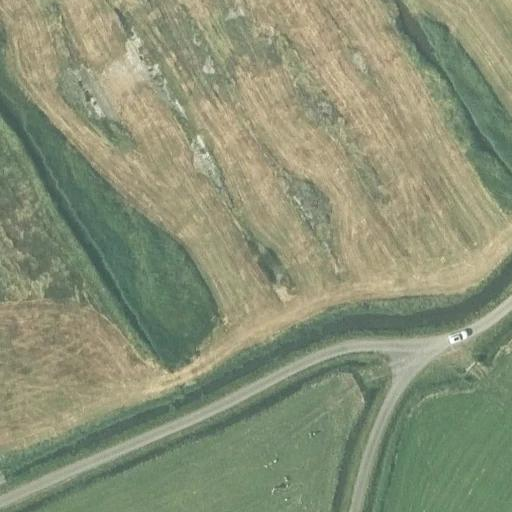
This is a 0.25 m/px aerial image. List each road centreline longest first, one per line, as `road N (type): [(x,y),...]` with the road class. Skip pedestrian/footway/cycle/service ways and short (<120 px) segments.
road 1 (unclassified): [(0,502),(334,350),(412,353)]
road 2 (unclassified): [(357,511),(380,420),(412,353)]
